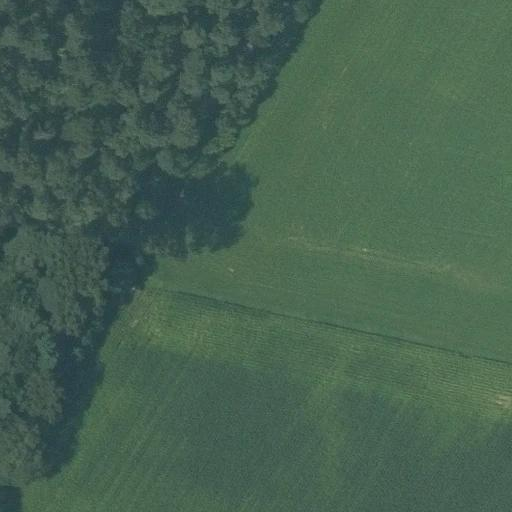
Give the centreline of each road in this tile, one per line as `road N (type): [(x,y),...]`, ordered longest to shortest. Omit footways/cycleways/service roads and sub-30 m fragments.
road 1 (track): [(275,0),(79,322)]
road 2 (track): [(79,322),(0,453)]
